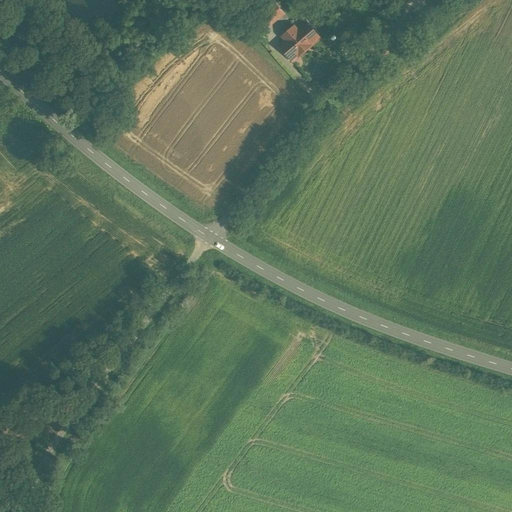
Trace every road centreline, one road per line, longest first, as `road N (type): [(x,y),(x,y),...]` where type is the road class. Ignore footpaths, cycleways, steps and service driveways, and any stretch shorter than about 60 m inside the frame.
road 1 (tertiary): [(511,367),(316,295),(209,238)]
road 2 (unclassified): [(209,238),(51,455),(34,511)]
road 3 (unclassified): [(209,238),(347,70),(430,0)]
road 4 (tertiary): [(209,238),(98,157),(0,70)]
